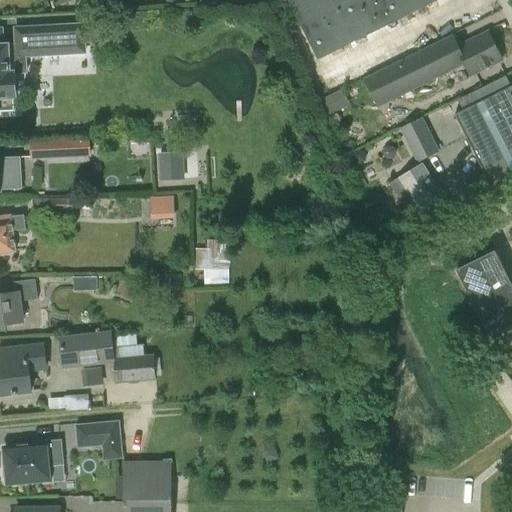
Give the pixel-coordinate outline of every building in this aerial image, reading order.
[(288,0),(318,60),(438,0),(288,0)] [(0,111),(14,110),(13,97),(15,97),(14,73),(14,72),(9,72),(8,56),(17,56),(17,57),(25,57),(85,53),(83,24),(15,28),(16,44),(3,45),(2,29),(0,29),(0,111)] [(378,106),(465,63),(470,75),(502,60),(489,33),(458,48),(452,37),(365,80),(378,106)] [(511,99),(507,89),(455,115),(492,188),(511,177),(511,99)] [(399,128),(417,162),(439,151),(421,116),(399,128)] [(31,159),(90,156),(89,136),(30,140),(31,159)] [(181,154),(160,155),(162,180),(176,179),(175,168),(182,168),(181,154)] [(0,190),(22,190),(20,157),(0,158),(0,190)] [(422,165),(400,178),(391,183),(414,220),(423,215),(424,217),(446,204),(422,165)] [(152,218),(176,216),(175,194),(151,195),(152,218)] [(32,211),(73,211),(73,198),(32,198),(32,211)] [(0,252),(16,251),(13,230),(29,228),(28,220),(25,221),(24,215),(0,217),(0,252)] [(230,241),(202,241),(202,283),(230,283),(230,241)] [(511,325),(511,283),(495,250),(457,269),(490,336),(511,325)] [(8,282),(10,294),(0,295),(0,324),(25,321),(22,301),(38,299),(36,278),(8,282)] [(112,330),(61,336),(63,367),(114,363),(116,383),(156,379),(153,353),(144,354),(143,344),(114,347),(112,330)] [(0,395),(33,392),(31,371),(47,370),(44,342),(0,346),(0,395)] [(511,379),(509,375),(492,387),(511,414),(511,379)] [(88,424),(90,447),(102,446),(121,444),(119,421),(88,424)] [(7,468),(4,471),(5,478),(8,480),(9,485),(52,480),(51,471),(50,465),(62,463),(61,455),(60,439),(48,441),(30,442),(30,446),(5,448),(7,467),(7,468)] [(124,511),(172,511),(172,476),(124,476),(124,511)]
